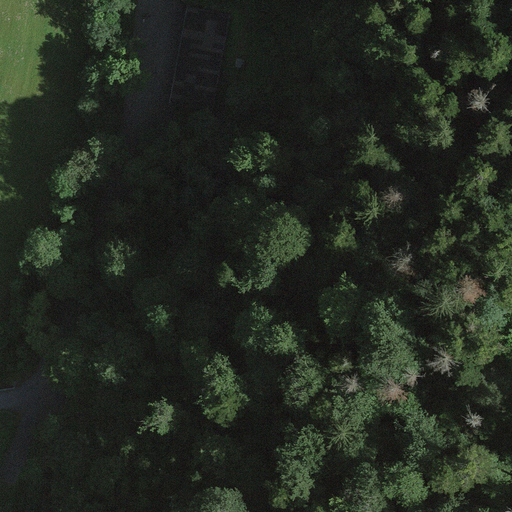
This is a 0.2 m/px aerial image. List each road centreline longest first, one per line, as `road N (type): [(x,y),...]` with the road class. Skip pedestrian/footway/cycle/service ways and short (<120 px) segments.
road 1 (unclassified): [(149,0),(134,120),(39,382),(29,394),(0,399)]
road 2 (track): [(24,511),(54,405),(32,391)]
